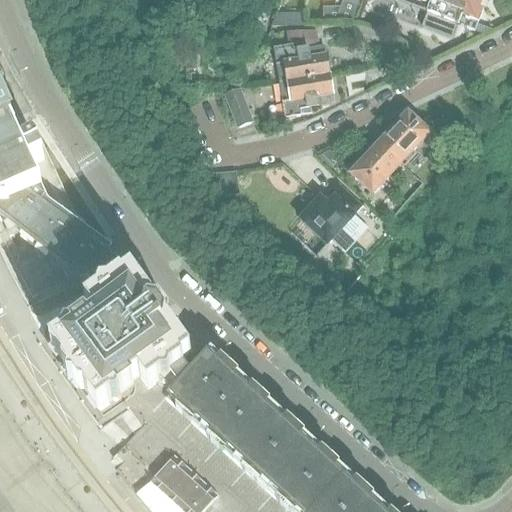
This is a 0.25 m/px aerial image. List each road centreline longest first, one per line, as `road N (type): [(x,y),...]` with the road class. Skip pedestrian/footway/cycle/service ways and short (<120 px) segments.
road 1 (residential): [(429,511),(142,249),(75,165),(0,12)]
road 2 (residential): [(205,110),(225,155),(277,148),(511,44)]
road 3 (residential): [(0,340),(121,511)]
